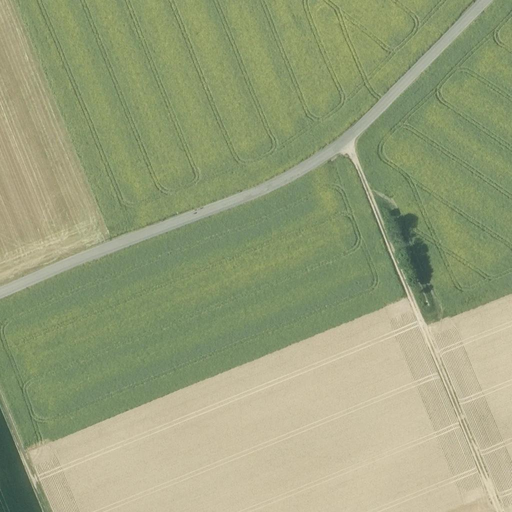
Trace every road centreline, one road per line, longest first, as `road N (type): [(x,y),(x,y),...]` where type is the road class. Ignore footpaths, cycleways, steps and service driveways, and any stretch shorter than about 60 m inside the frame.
road 1 (tertiary): [(0,293),(265,189),(346,141),(486,0)]
road 2 (track): [(346,141),(497,511)]
road 3 (track): [(0,397),(46,511)]
